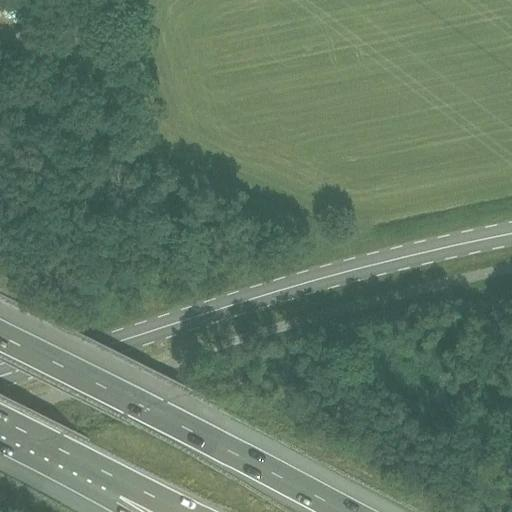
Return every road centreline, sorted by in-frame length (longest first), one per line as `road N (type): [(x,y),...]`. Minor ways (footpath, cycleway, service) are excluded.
road 1 (secondary): [(0,380),(243,301),(511,235)]
road 2 (motorway): [(346,511),(0,335)]
road 3 (motorway): [(0,419),(108,475)]
